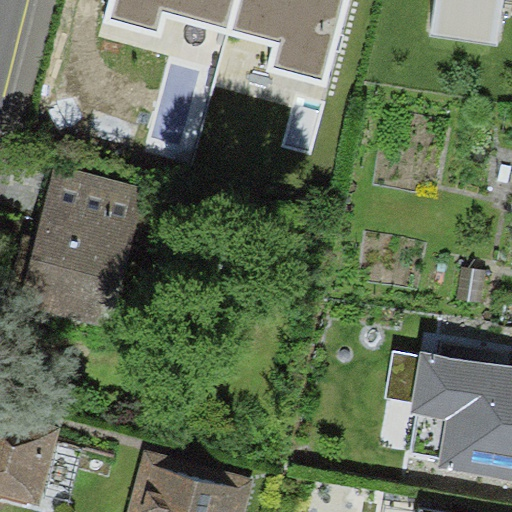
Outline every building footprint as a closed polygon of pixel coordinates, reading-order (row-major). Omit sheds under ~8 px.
[(150,0),(183,5),(182,0),(249,0),(255,107),(333,106),(325,0),(150,0)] [(511,0),(433,0),(429,34),(498,43),(504,0),(511,0)] [(135,195),(52,173),(15,307),(99,330),(135,195)] [(511,363),(499,362),(486,453),(511,455),(511,363)] [(31,511),(57,423),(0,406),(0,510),(6,511),(31,511)] [(240,511),(248,478),(129,453),(116,511),(240,511)]
